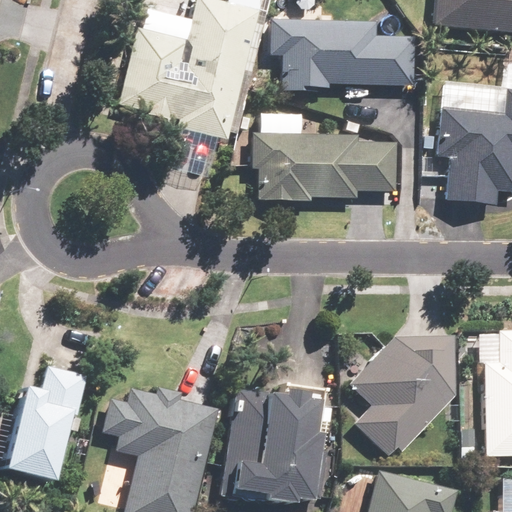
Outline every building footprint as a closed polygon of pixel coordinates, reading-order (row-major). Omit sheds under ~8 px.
[(224,143),(254,12),(201,0),(194,0),(184,43),(133,31),(115,108),(174,122),(172,131),(224,143)] [(511,0),(431,0),(429,25),(511,33),(511,0)] [(369,23),(265,21),(265,56),(276,56),(276,90),(324,91),(324,86),(408,88),(409,40),(369,39),(369,23)] [(499,115),(435,109),(431,156),(444,157),(440,201),(491,206),(493,191),(511,193),(511,191),(511,92),(501,92),(499,115)] [(352,137),(247,135),(246,170),(253,170),(252,201),(305,202),(305,197),(351,198),(351,192),(389,192),(390,145),(352,144),(352,137)] [(492,362),(478,363),(479,456),(511,455),(511,331),(492,332),(492,362)] [(390,447),(396,451),(448,397),(446,339),(388,339),(344,385),(365,405),(348,422),(383,455),(390,447)] [(35,391),(16,387),(0,452),(0,468),(45,479),(61,413),(70,415),(79,377),(41,367),(35,391)] [(318,399),(230,387),(215,496),(303,508),(304,498),(313,500),(320,452),(311,451),(318,399)] [(187,511),(211,409),(124,389),(121,403),(104,399),(96,434),(114,438),(110,453),(132,458),(119,511),(187,511)] [(445,511),(451,491),(372,472),(361,511),(445,511)]
